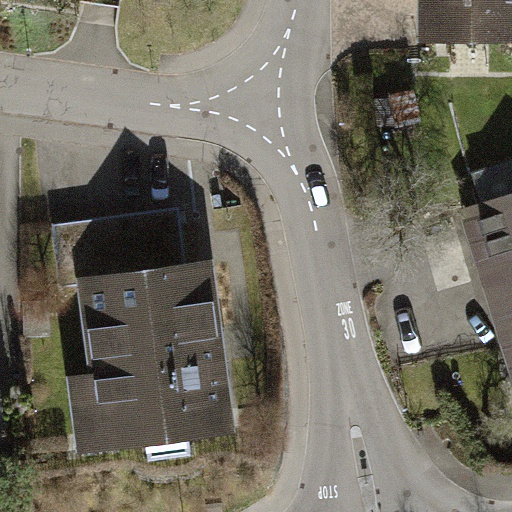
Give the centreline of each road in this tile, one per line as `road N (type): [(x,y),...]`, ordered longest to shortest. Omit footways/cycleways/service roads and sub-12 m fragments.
road 1 (tertiary): [(278,117),(315,218),(371,511)]
road 2 (residential): [(0,86),(278,117)]
